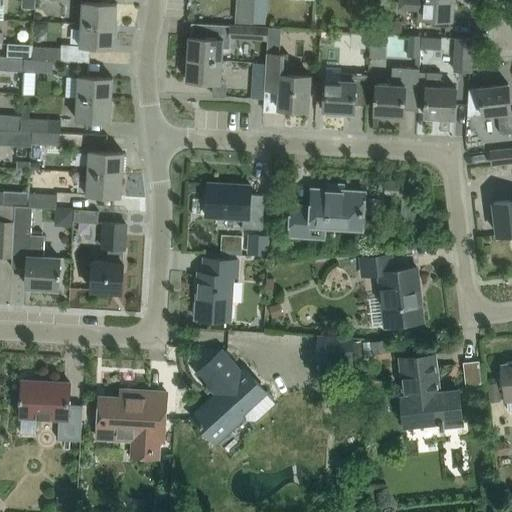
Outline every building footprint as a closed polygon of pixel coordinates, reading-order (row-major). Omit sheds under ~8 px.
[(436,18),(435,25),(447,25),(448,18),(453,19),(453,0),(398,0),(398,6),(419,7),(419,17),(436,18)] [(81,1),(80,23),(116,25),(117,3),(81,1)] [(253,13),(235,12),(234,22),(252,23),(253,13)] [(372,21),(371,34),(388,34),(388,33),(400,33),(400,23),(372,21)] [(188,58),(222,61),(223,47),(230,48),(231,37),(267,39),(268,27),(251,26),(230,25),(192,22),(191,36),(189,36),(188,58)] [(114,47),(116,25),(80,23),(79,44),(91,45),(91,46),(114,47)] [(321,41),(331,41),(331,31),(321,31),(321,41)] [(371,34),(370,45),(387,46),(388,34),(371,34)] [(408,34),(407,56),(420,57),(420,47),(421,35),(408,34)] [(470,70),(472,38),(457,37),(455,69),(470,70)] [(6,57),(23,57),(31,58),(32,47),(32,44),(6,43),(6,57)] [(61,60),(61,51),(60,51),(60,48),(32,47),(31,58),(51,59),(61,60)] [(308,109),(310,75),(286,74),(287,54),(266,53),(266,63),(265,88),(280,89),(279,107),(308,109)] [(0,68),(23,70),(23,57),(6,57),(0,56),(0,68)] [(31,58),(23,57),(23,70),(50,71),(51,59),(31,58)] [(186,80),(221,82),(222,61),(188,58),(186,80)] [(265,88),(266,63),(254,63),(252,98),(264,98),(265,88)] [(420,68),(391,67),(391,84),(375,83),(374,99),(375,100),(375,113),(404,114),(404,108),(417,109),(417,106),(418,89),(419,71),(420,68)] [(366,104),(368,73),(340,71),(339,80),(325,79),(324,109),(326,109),(326,112),(343,113),(343,110),(354,112),(354,103),(366,104)] [(418,89),(417,106),(425,106),(427,71),(419,71),(418,89)] [(425,106),(425,115),(454,117),(455,104),(456,87),(440,86),(441,72),(427,71),(425,106)] [(78,75),(76,97),(111,99),(113,77),(78,75)] [(0,95),(12,95),(11,83),(0,83),(0,95)] [(483,114),(498,113),(500,133),(511,131),(511,110),(508,83),(480,87),(483,114)] [(75,119),(110,121),(111,99),(76,97),(75,119)] [(21,119),(20,119),(19,131),(31,132),(59,133),(60,121),(29,119),(30,108),(22,107),(21,116),(21,119)] [(0,130),(19,131),(20,119),(21,119),(21,116),(0,114),(0,130)] [(31,132),(19,131),(0,130),(0,143),(31,145),(31,143),(31,132)] [(59,133),(31,132),(31,143),(59,144),(59,133)] [(511,148),(510,148),(490,150),(492,164),(511,162),(511,148)] [(87,172),(122,174),(123,152),(88,150),(87,172)] [(86,193),(121,195),(122,174),(87,172),(86,193)] [(401,199),(400,218),(416,219),(417,195),(412,186),(406,181),(386,179),(385,193),(397,194),(400,196),(401,199)] [(206,215),(243,218),(242,228),(262,229),(264,193),(250,192),(251,185),(235,184),(235,187),(209,186),(209,182),(208,182),(206,215)] [(365,226),(373,226),(374,220),(365,218),(365,213),(372,213),(373,197),(364,196),(364,191),(341,190),(341,192),(328,191),(329,189),(312,188),(311,205),(291,204),(290,235),(326,237),(326,225),(365,227),(365,226)] [(0,203),(15,205),(27,205),(28,193),(28,192),(0,190),(0,203)] [(27,205),(33,206),(55,207),(56,195),(28,193),(27,205)] [(511,199),(493,202),(497,234),(508,232),(511,231),(511,199)] [(0,254),(12,256),(15,205),(0,203),(0,254)] [(61,270),(59,270),(60,256),(43,255),(44,234),(31,234),(33,206),(27,205),(15,205),(12,256),(11,267),(27,268),(26,286),(58,287),(59,275),(61,275),(61,270)] [(74,221),(98,223),(99,210),(74,208),(74,221)] [(126,223),(106,222),(103,222),(101,246),(107,247),(106,260),(93,260),(91,289),(122,291),(126,223)] [(242,236),(222,235),(221,249),(241,250),(242,236)] [(420,293),(417,267),(393,270),(391,254),(360,258),(362,274),(378,272),(384,325),(419,321),(416,293),(420,293)] [(238,259),(224,259),(204,258),(203,272),(198,272),(198,273),(200,273),(199,295),(197,295),(196,318),(229,319),(232,275),(237,275),(238,259)] [(268,306),(272,317),(283,313),(280,303),(268,306)] [(351,338),(319,336),(318,358),(350,359),(351,338)] [(386,350),(385,339),(370,341),(372,352),(386,350)] [(247,419),(256,420),(275,401),(266,392),(265,392),(243,367),(240,369),(222,349),(197,372),(207,383),(205,385),(209,389),(212,387),(217,393),(192,415),(215,441),(244,415),(247,419)] [(415,355),(398,357),(402,395),(400,395),(402,412),(421,410),(422,422),(439,420),(439,426),(462,423),(460,409),(458,389),(439,391),(436,392),(432,354),(435,354),(435,353),(415,355)] [(511,363),(502,365),(504,384),(506,399),(507,398),(508,409),(510,411),(511,410),(511,363)] [(19,396),(19,400),(21,401),(20,414),(22,415),(20,432),(36,433),(37,418),(58,419),(57,438),(65,439),(63,448),(69,448),(70,439),(81,440),(83,404),(69,403),(70,382),(51,381),(50,385),(40,384),(40,383),(23,381),(23,379),(22,379),(21,397),(19,396)] [(160,421),(165,422),(167,391),(135,390),(135,398),(103,396),(102,418),(98,418),(97,437),(132,439),(131,455),(158,457),(160,421)] [(496,453),(505,453),(510,447),(505,442),(496,442),(496,453)] [(348,463),(347,461),(345,461),(344,460),(342,460),(341,460),(339,461),(338,462),(337,463),(336,465),(336,467),(336,468),(337,470),(338,471),(339,472),(341,473),(342,473),(344,473),(346,472),(347,472),(348,470),(349,469),(349,467),(349,466),(349,464),(348,463)]
